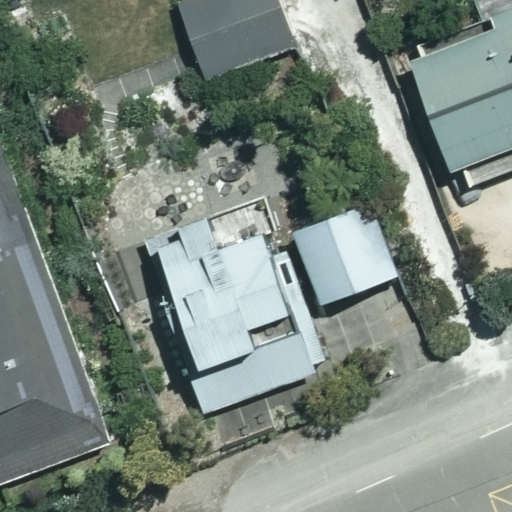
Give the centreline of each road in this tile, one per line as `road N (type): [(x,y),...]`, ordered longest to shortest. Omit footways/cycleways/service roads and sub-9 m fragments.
road 1 (unknown): [(352,0),(485,354)]
road 2 (residential): [(511,425),(277,511)]
